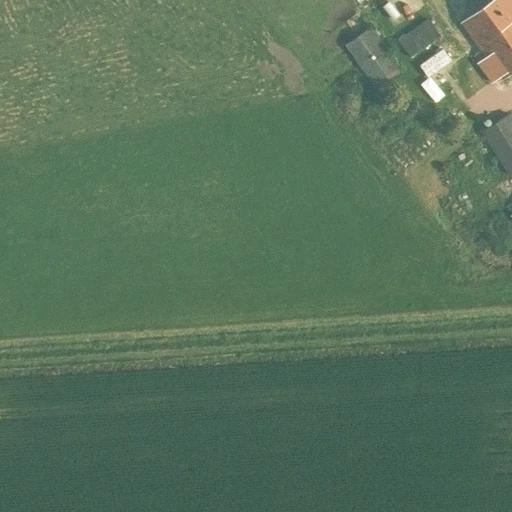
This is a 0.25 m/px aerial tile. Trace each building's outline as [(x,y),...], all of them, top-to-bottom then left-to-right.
[(501,78),(511,70),(511,0),(491,0),(461,23),(486,57),(477,63),(491,82),(499,76),(501,78)] [(410,57),(439,36),(427,19),(398,40),(410,57)] [(373,85),(399,66),(371,27),(345,45),(373,85)] [(428,75),(452,59),(444,47),(420,63),(428,75)] [(511,119),(509,115),(482,132),(510,175),(511,173),(511,119)]
